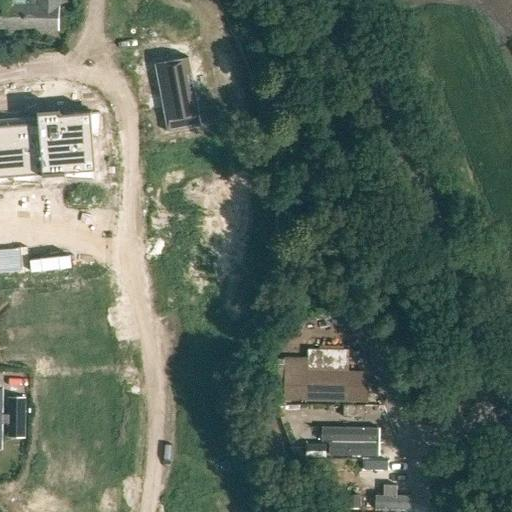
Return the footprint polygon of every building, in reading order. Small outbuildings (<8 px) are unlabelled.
[(0,0),(0,29),(24,30),(25,7),(24,0),(0,0)] [(24,0),(25,7),(24,30),(57,31),(58,0),(24,0)] [(190,58),(156,64),(169,133),(203,127),(190,58)] [(38,118),(0,121),(0,174),(97,165),(91,107),(60,110),(59,105),(58,105),(58,110),(46,111),(46,108),(39,109),(39,107),(37,107),(38,118)] [(17,230),(27,229),(26,216),(15,217),(17,230)] [(7,231),(17,230),(15,217),(5,218),(7,231)] [(17,230),(18,243),(29,242),(27,229),(17,230)] [(17,230),(7,231),(8,244),(18,243),(17,230)] [(374,309),(369,299),(348,308),(352,318),(374,309)] [(308,357),(286,357),(286,401),(370,402),(370,371),(359,371),(359,349),(308,349),(308,357)] [(0,447),(0,448),(1,424),(8,424),(8,437),(25,438),(25,397),(9,397),(9,415),(1,415),(1,389),(0,388),(0,447)] [(366,406),(344,406),(344,418),(366,418),(366,406)] [(79,460),(71,426),(53,431),(61,464),(79,460)] [(306,444),(306,448),(306,458),(326,457),(326,444),(306,444)] [(387,459),(366,459),(366,471),(387,471),(387,459)] [(388,484),(388,496),(377,496),(376,508),(416,509),(416,496),(401,495),(401,485),(388,484)] [(348,508),(362,508),(363,496),(348,496),(348,508)]
